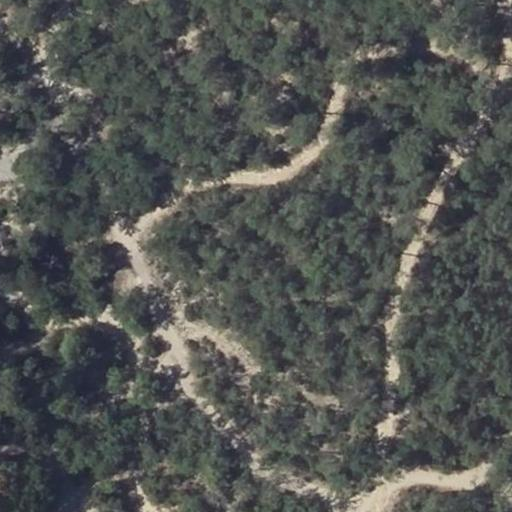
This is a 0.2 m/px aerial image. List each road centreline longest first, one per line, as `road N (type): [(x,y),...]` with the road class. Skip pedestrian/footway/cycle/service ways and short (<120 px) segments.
road 1 (track): [(387,507),(297,480),(241,447),(179,378),(110,204),(0,24)]
road 2 (track): [(511,40),(501,86),(409,265),(388,353),(397,473),(511,490)]
road 3 (track): [(125,243),(166,195),(206,181),(279,173),(319,142),(342,65),(370,46),(468,43)]
road 4 (track): [(0,358),(144,289)]
road 5 (track): [(429,0),(501,86),(511,88)]
